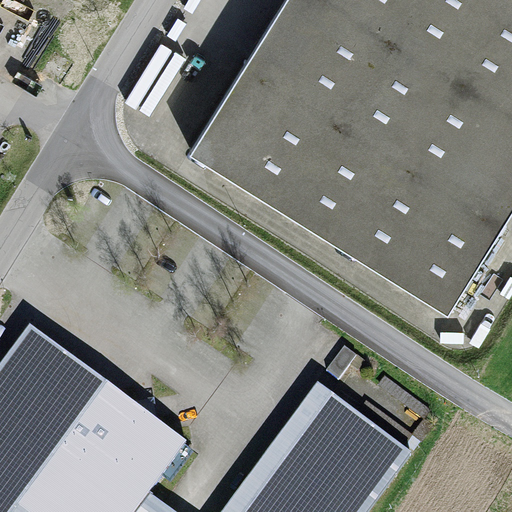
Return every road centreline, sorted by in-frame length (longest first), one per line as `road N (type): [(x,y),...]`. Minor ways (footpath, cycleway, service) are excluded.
road 1 (residential): [(78,135),(511,421)]
road 2 (unknown): [(8,244),(232,402)]
road 3 (residential): [(163,0),(78,135)]
road 4 (residential): [(78,135),(0,257)]
road 5 (unknown): [(232,402),(303,284)]
